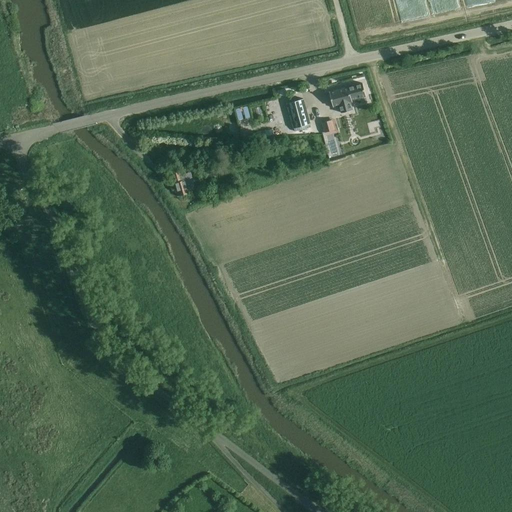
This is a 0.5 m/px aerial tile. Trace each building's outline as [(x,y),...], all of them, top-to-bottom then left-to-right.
[(362,84),(329,92),(332,107),(339,105),(341,113),(351,110),(349,103),(351,102),(351,100),(366,96),(362,84)] [(284,97),(276,99),(279,115),(286,113),(284,97)] [(310,124),(303,99),(287,103),(293,128),(310,124)] [(335,130),(347,129),(347,115),(335,115),(335,130)] [(322,123),(324,132),(334,130),(332,120),(322,123)] [(178,196),(191,192),(187,179),(184,180),(180,166),(171,169),(178,196)]
